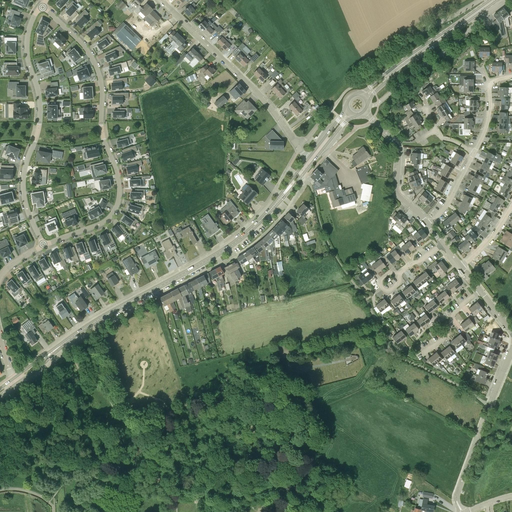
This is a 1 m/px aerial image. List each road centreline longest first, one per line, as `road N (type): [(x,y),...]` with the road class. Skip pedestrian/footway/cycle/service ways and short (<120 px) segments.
road 1 (residential): [(41,7),(92,62),(117,177),(108,217),(41,244)]
road 2 (tertiary): [(268,211),(219,253),(60,346)]
road 3 (residential): [(41,7),(25,36),(38,109),(21,185),(41,244)]
road 4 (tertiary): [(158,0),(269,105),(296,144)]
road 5 (unclassified): [(368,106),(505,0)]
road 6 (tertiary): [(368,101),(497,0)]
road 7 (tertiary): [(490,0),(359,93)]
road 8 (unclassified): [(479,0),(361,78)]
road 9 (residential): [(427,225),(396,192),(395,143),(371,119)]
